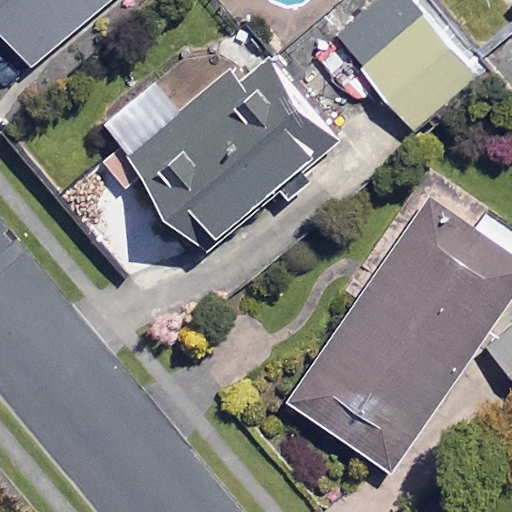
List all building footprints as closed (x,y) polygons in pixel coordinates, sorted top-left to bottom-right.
[(97,0),(0,0),(0,15),(32,54),(97,0)] [(476,65),(422,0),(358,0),(333,20),(412,117),(476,65)] [(336,130),(277,58),(246,83),(230,62),(178,104),(153,73),(104,113),(206,237),(336,130)] [(476,218),(431,187),(291,392),(393,462),(511,288),(511,221),(486,204),(476,218)] [(511,309),(485,329),(511,366),(511,309)]
